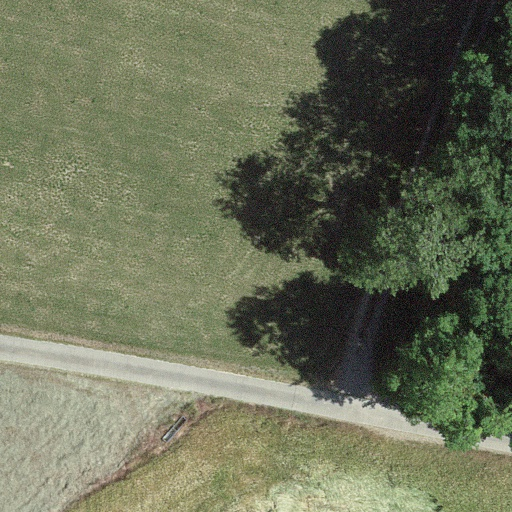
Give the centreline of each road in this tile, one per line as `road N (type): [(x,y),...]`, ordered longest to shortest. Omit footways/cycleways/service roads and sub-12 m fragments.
road 1 (track): [(511,444),(0,350)]
road 2 (track): [(355,410),(361,349),(483,0)]
